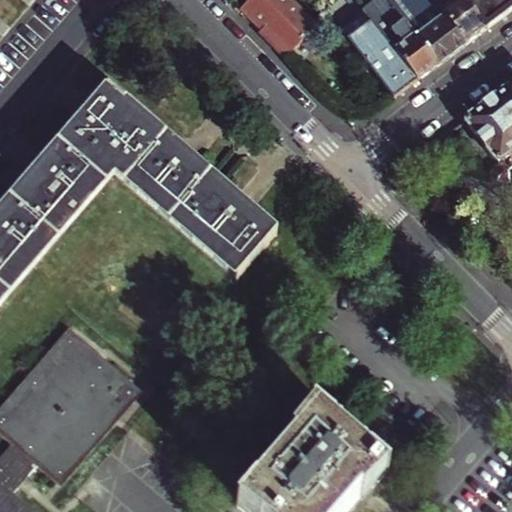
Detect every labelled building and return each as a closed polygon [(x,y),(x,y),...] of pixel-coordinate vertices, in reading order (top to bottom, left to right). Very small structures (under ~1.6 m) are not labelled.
[(315,30),(286,0),(247,0),(238,11),(284,59),(315,30)] [(387,0),(391,4),(436,63),(464,41),(441,11),(432,0),(387,0)] [(443,0),(448,6),(441,11),(464,41),(483,27),(461,0),(443,0)] [(511,0),(461,0),(483,27),(511,4),(511,0)] [(436,63),(391,4),(369,20),(395,53),(415,78),(436,63)] [(415,78),(395,53),(383,62),(403,88),(415,78)] [(403,88),(383,62),(371,71),(391,97),(403,88)] [(511,91),(507,86),(464,118),(499,163),(511,153),(511,91)] [(0,302),(109,174),(234,280),(274,233),(103,89),(0,210),(0,302)] [(8,486),(14,480),(19,485),(22,482),(27,476),(21,472),(27,465),(32,470),(37,465),(55,481),(137,386),(75,333),(0,420),(0,434),(11,445),(0,457),(0,511),(27,511),(9,496),(14,491),(8,486)] [(312,407),(288,434),(290,436),(234,503),(245,511),(342,511),(365,486),(368,488),(384,470),(312,407)] [(27,476),(32,470),(27,465),(21,472),(27,476)] [(19,485),(14,480),(8,486),(14,491),(19,485)]
